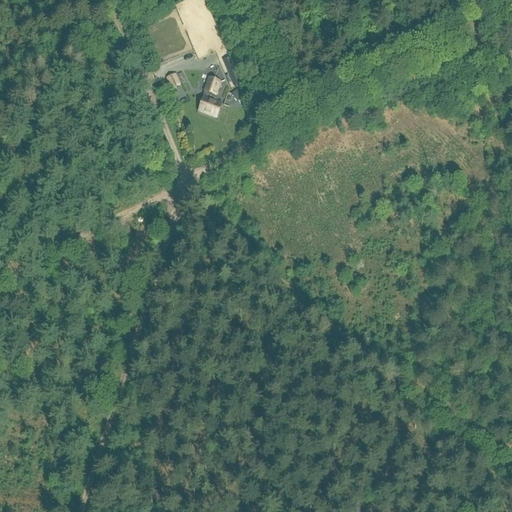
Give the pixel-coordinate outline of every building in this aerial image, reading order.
[(244,85),(232,57),(223,61),(235,89),(244,85)] [(180,87),(175,75),(167,79),(172,91),(180,87)] [(217,103),(218,101),(216,96),(221,83),(209,78),(204,92),(204,93),(202,98),(204,99),(199,112),(216,119),(221,105),(217,103)] [(177,89),(183,101),(189,98),(183,86),(177,89)] [(240,88),(231,95),(237,103),(246,96),(240,88)]
